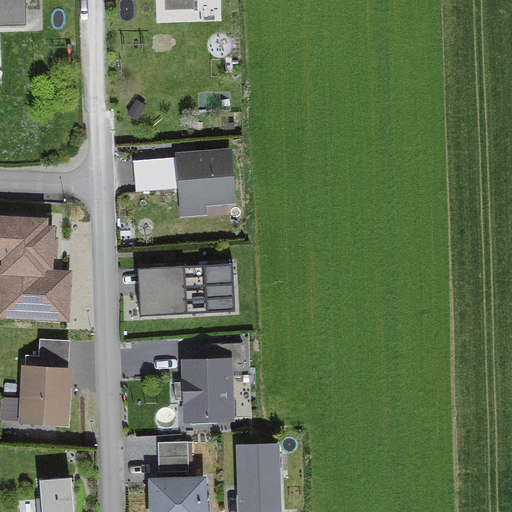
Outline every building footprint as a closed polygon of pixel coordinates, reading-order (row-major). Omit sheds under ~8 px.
[(0,0),(0,34),(31,34),(29,0),(0,0)] [(163,0),(164,13),(194,12),(193,0),(163,0)] [(229,198),(225,151),(175,155),(180,212),(200,211),(199,201),(229,198)] [(12,280),(9,317),(75,321),(78,278),(65,277),(68,223),(0,218),(0,263),(21,265),(20,280),(12,280)] [(229,262),(135,266),(137,313),(231,308),(229,262)] [(226,359),(182,360),(182,417),(228,415),(226,359)] [(65,368),(22,366),(17,419),(63,423),(65,368)] [(158,470),(188,469),(187,440),(157,440),(158,470)] [(240,511),(279,511),(276,445),(237,447),(240,511)] [(200,511),(200,477),(148,478),(148,511),(200,511)] [(69,511),(67,480),(39,482),(41,511),(69,511)]
